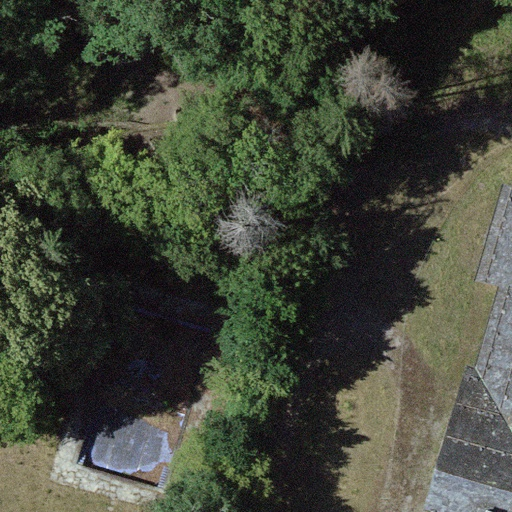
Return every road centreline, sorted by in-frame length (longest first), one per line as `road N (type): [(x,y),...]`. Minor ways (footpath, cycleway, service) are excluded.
road 1 (track): [(511,120),(468,117),(415,137),(362,180),(329,258),(253,511)]
road 2 (track): [(329,258),(355,318),(394,353),(416,397),(387,511)]
